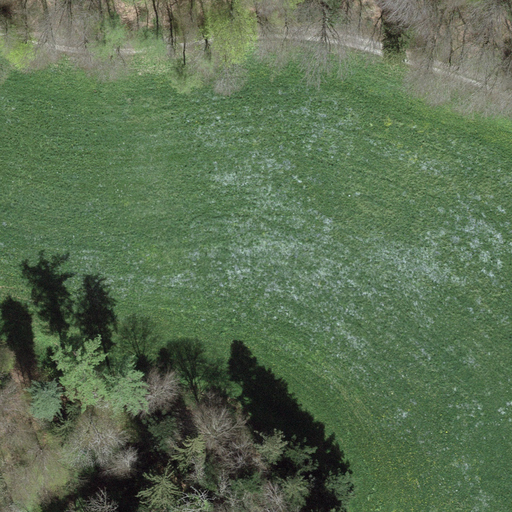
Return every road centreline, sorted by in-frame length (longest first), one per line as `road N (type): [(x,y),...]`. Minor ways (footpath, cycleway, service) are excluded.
road 1 (track): [(511,95),(371,43),(309,30),(68,44),(0,29)]
road 2 (track): [(0,332),(244,384),(329,444),(362,511)]
